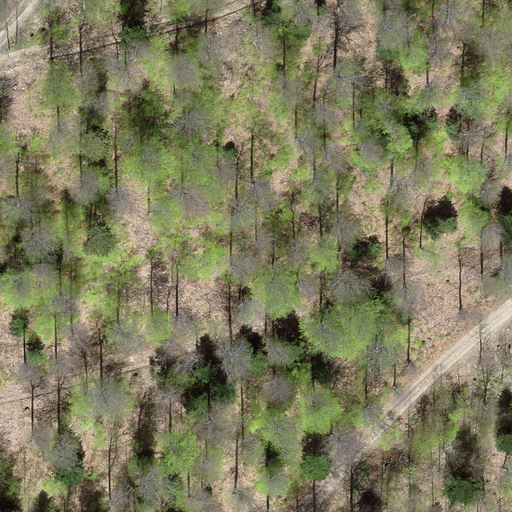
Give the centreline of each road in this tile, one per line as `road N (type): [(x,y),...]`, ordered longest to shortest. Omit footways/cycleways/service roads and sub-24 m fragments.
road 1 (track): [(511,236),(0,400)]
road 2 (track): [(316,511),(511,316)]
road 3 (track): [(241,0),(0,65)]
